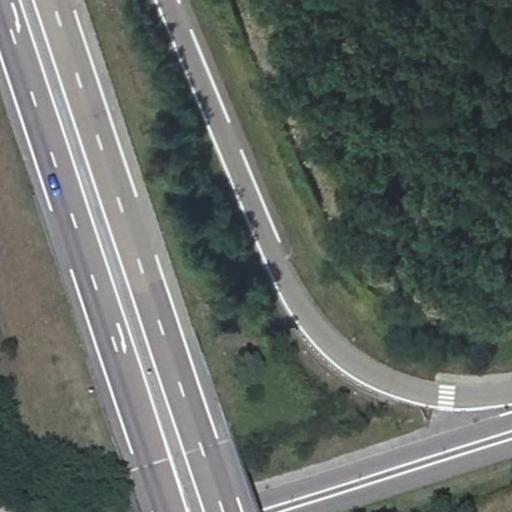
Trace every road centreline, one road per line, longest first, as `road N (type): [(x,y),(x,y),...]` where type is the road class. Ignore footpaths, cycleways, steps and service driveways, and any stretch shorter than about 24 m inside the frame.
road 1 (trunk): [(511,398),(445,397),(395,385),(359,370),(327,343),(273,259),(166,0)]
road 2 (trunk): [(229,511),(55,0)]
road 3 (trunk): [(0,12),(167,511)]
road 4 (tertiary): [(511,420),(218,511)]
road 5 (tertiary): [(306,511),(511,447)]
